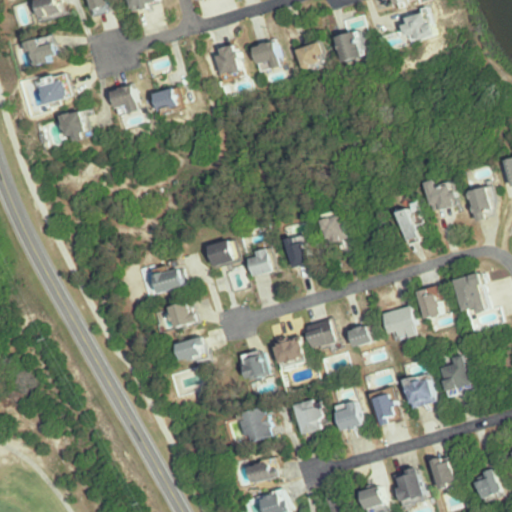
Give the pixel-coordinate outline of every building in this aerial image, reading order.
[(47,0),(42,2),(49,21),(73,13),(68,0),(47,0)] [(96,0),(101,13),(123,5),(121,0),(96,0)] [(138,0),(141,10),(171,3),(170,0),(138,0)] [(410,27),(414,43),(446,36),(441,12),(414,18),(415,26),(410,27)] [(379,57),(371,30),(346,38),(354,65),(379,57)] [(35,68),(72,61),(67,36),(30,43),(35,68)] [(314,71),(341,62),(334,43),(308,51),(314,71)] [(266,44),(266,69),(294,69),(294,44),(266,44)] [(253,48),(231,48),(231,75),(253,75),(253,48)] [(53,103),(82,102),(80,78),(51,80),(53,103)] [(120,93),(128,117),(154,108),(147,85),(120,93)] [(170,113),(194,103),(187,87),(163,97),(170,113)] [(70,117),(74,139),(83,137),(84,142),(101,139),(96,112),(70,117)] [(450,187),(450,183),(440,183),(440,209),(470,209),(470,187),(450,187)] [(485,221),(508,216),(502,187),(479,192),(485,221)] [(431,210),(412,210),(412,242),(431,242),(431,210)] [(361,239),(355,215),(335,220),(341,244),(361,239)] [(307,270),(326,265),(319,236),(300,241),(307,270)] [(221,269),(252,263),(247,241),(216,247),(221,269)] [(262,256),(267,278),(291,272),(286,250),(262,256)] [(200,286),(196,270),(181,274),(179,268),(161,273),(160,270),(149,273),(155,298),(200,286)] [(476,316),(503,309),(494,274),(467,281),(476,316)] [(432,292),(440,321),(458,316),(450,287),(432,292)] [(180,307),(183,329),(211,325),(207,303),(180,307)] [(430,334),(421,306),(394,315),(403,343),(430,334)] [(349,342),(341,320),(318,328),(325,350),(349,342)] [(362,329),(364,348),(390,345),(388,327),(362,329)] [(217,357),(213,338),(183,345),(188,364),(217,357)] [(319,363),(316,340),(289,344),(292,367),(319,363)] [(252,356),(259,382),(280,376),(273,350),(252,356)] [(451,366),(460,394),(483,386),(474,359),(451,366)] [(425,408),(450,404),(445,379),(421,384),(425,408)] [(382,396),(390,425),(412,419),(405,389),(382,396)] [(311,436),(337,428),(328,399),(303,406),(311,436)] [(344,407),(348,432),(377,427),(372,402),(344,407)] [(258,444),(283,438),(276,408),(250,415),(258,444)] [(467,459),(442,464),(448,491),(473,486),(467,459)] [(257,466),(261,485),(293,478),(289,460),(257,466)] [(431,469),(405,477),(415,507),(440,500),(431,469)] [(484,476),(491,502),(511,496),(511,480),(509,470),(484,476)] [(370,494),(375,511),(392,511),(403,509),(396,486),(370,494)] [(277,511),(301,511),(294,491),(267,500),(271,511),(273,511),(277,511)]
